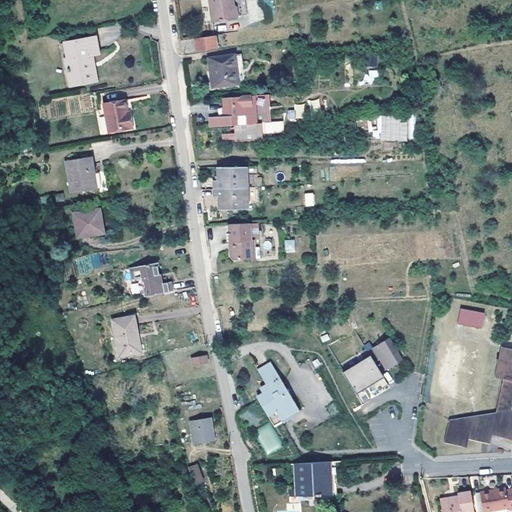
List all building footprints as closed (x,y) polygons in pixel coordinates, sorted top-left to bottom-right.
[(213,0),(214,1),(211,2),(214,22),(236,19),(239,16),(238,6),(235,4),(234,0),(213,0)] [(216,35),(197,38),(198,51),(218,49),(216,35)] [(96,40),(95,37),(64,42),(64,46),(96,40)] [(67,58),(71,58),(72,68),(66,69),(68,85),(82,83),(82,79),(91,77),(89,64),(93,63),(92,54),(98,53),(96,40),(64,46),(67,58)] [(241,53),(234,54),(235,62),(242,62),(241,53)] [(234,54),(209,57),(213,88),(238,84),(235,62),(234,54)] [(67,58),(64,59),(66,69),(72,68),(71,58),(67,58)] [(365,71),(367,83),(378,82),(377,69),(365,71)] [(269,94),(254,96),(256,124),(266,123),(271,122),(269,94)] [(127,96),(105,99),(109,127),(133,124),(131,114),(129,114),(128,109),(127,96)] [(254,96),(223,98),(224,116),(210,117),(210,127),(256,124),(254,96)] [(318,99),(308,101),(311,113),(321,111),(318,99)] [(295,104),(296,119),(305,118),(304,104),(295,104)] [(414,114),(377,115),(378,141),(414,140),(414,114)] [(91,156),(65,160),(71,193),(96,189),(91,156)] [(219,180),(214,180),(214,189),(262,187),(261,177),(257,177),(257,166),(218,167),(219,180)] [(262,187),(214,189),(214,197),(219,197),(220,209),(248,209),(248,202),(263,202),(262,187)] [(99,208),(81,212),(85,236),(104,233),(99,208)] [(81,212),(73,213),(77,237),(85,236),(81,212)] [(247,223),(228,224),(229,242),(233,242),(233,246),(232,246),(230,248),(252,247),(251,240),(248,240),(247,223)] [(285,253),(295,252),(294,239),(284,240),(285,253)] [(230,248),(229,249),(230,257),(233,260),(252,259),(252,247),(230,248)] [(77,273),(101,269),(99,254),(75,257),(77,273)] [(132,279),(142,277),(146,295),(172,290),(170,281),(162,282),(161,277),(159,277),(156,262),(130,267),(132,279)] [(484,314),(474,312),(476,322),(483,320),(484,314)] [(134,316),(112,320),(119,355),(141,351),(134,316)] [(370,355),(342,372),(363,405),(371,399),(364,389),(384,377),(375,362),(379,359),(386,370),(402,360),(389,337),(372,347),(369,342),(364,345),(370,355)] [(495,377),(503,379),(496,412),(449,420),(444,442),(467,447),(469,439),(490,444),(492,435),(511,439),(511,409),(511,410),(511,405),(511,348),(501,346),(495,377)] [(206,355),(191,357),(193,365),(208,362),(206,355)] [(317,358),(312,361),(315,367),(321,364),(317,358)] [(257,370),(270,390),(257,397),(273,425),(299,410),(271,363),(269,364),(260,369),(257,370)] [(301,412),(299,410),(273,425),(274,427),(287,420),(301,412)] [(211,417),(190,420),(193,443),(214,439),(211,417)] [(254,430),(267,454),(282,446),(270,422),(254,430)] [(330,461),(293,464),(295,495),(330,493),(330,461)] [(196,464),(189,467),(195,484),(203,480),(196,464)] [(266,465),(256,467),(258,476),(267,475),(266,465)] [(213,511),(206,488),(200,490),(206,511),(213,511)] [(506,488),(480,492),(483,511),(508,507),(508,509),(511,508),(511,489),(506,490),(506,488)] [(458,498),(440,502),(442,511),(465,511),(474,511),(470,491),(457,493),(458,496),(458,498)]
